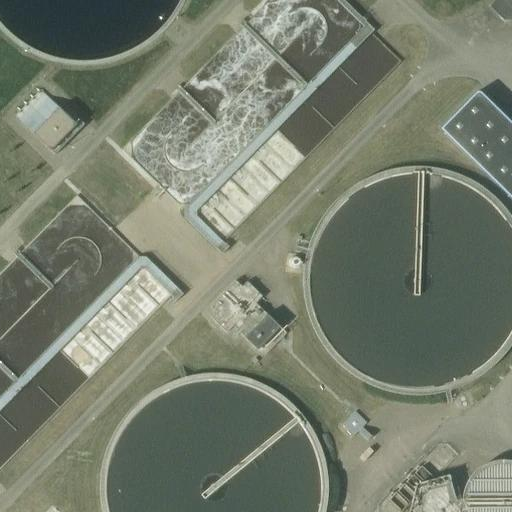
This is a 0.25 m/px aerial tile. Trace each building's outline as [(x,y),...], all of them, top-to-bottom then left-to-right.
[(511,0),(494,0),(488,6),(503,20),(504,21),(505,22),(507,22),(508,21),(511,17),(511,0)] [(59,107),(57,105),(41,90),(15,116),(33,134),(59,107)] [(511,123),(480,91),(446,126),(442,130),(511,199),(511,123)] [(57,105),(59,107),(76,124),(51,150),(55,154),(84,125),(61,101),(57,105)] [(51,151),(51,150),(76,124),(59,107),(33,134),(51,151)] [(245,337),(267,314),(256,303),(262,296),(247,281),(242,287),(236,280),(210,307),(217,313),(211,318),(227,333),(233,326),(245,337)] [(258,350),(280,327),(267,314),(245,337),(258,350)] [(287,333),(280,327),(258,350),(264,356),(287,333)] [(355,412),(342,425),(354,436),(358,432),(368,441),(372,437),(363,428),(367,423),(355,412)] [(511,511),(511,461),(505,460),(501,460),(496,461),(492,462),(488,463),(484,465),(480,467),(477,470),(474,472),(471,476),(468,480),(464,487),(462,494),(462,500),(456,501),(449,475),(417,485),(409,511),(511,511)]
